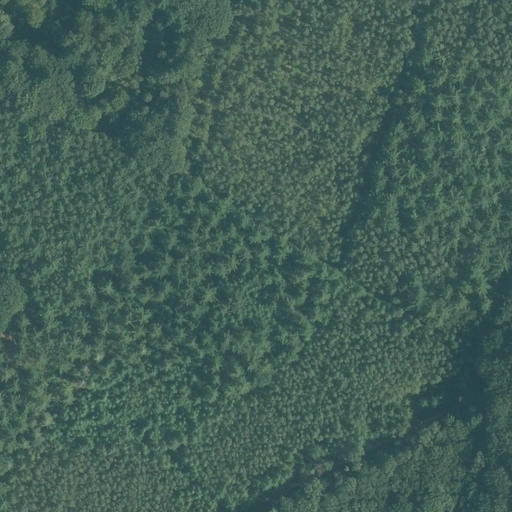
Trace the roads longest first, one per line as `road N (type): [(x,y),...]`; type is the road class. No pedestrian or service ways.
road 1 (track): [(485,348),(332,268),(435,0)]
road 2 (track): [(511,381),(237,511)]
road 3 (track): [(511,276),(471,399)]
